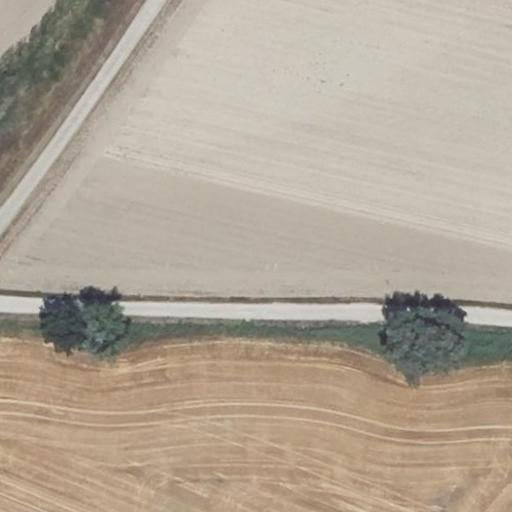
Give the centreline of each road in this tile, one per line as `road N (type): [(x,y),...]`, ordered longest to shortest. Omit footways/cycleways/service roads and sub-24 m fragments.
road 1 (track): [(511,320),(0,300)]
road 2 (unclassified): [(0,219),(156,0)]
